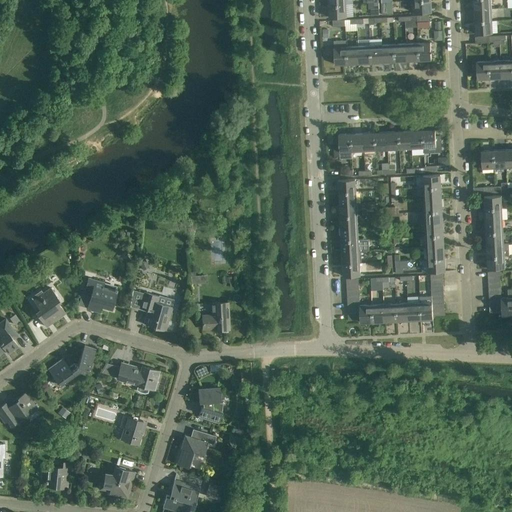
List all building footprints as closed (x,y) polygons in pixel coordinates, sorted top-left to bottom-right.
[(432,12),(431,0),(424,0),(414,1),(415,13),(432,12)] [(491,9),(490,0),(473,0),(474,9),(491,9)] [(379,2),(374,3),(374,9),(371,9),(371,15),(379,15),(379,2)] [(347,16),(346,4),(329,5),(330,17),(347,16)] [(492,21),(491,9),(474,9),(475,21),(492,21)] [(492,21),(475,21),(476,34),(493,33),(492,21)] [(418,43),(419,60),(432,59),(431,42),(418,43)] [(395,61),(407,61),(406,43),(394,44),(395,61)] [(407,61),(419,60),(418,43),(406,43),(407,61)] [(383,62),(395,61),(394,44),(382,45),(383,62)] [(359,63),(371,62),(370,45),(358,46),(359,63)] [(371,62),(383,62),(382,45),(370,45),(371,62)] [(347,64),(359,63),(358,46),(346,47),(347,64)] [(347,64),(346,47),(334,47),(335,64),(347,64)] [(502,78),(511,77),(511,59),(501,61),(502,78)] [(490,78),(489,61),(477,62),(478,79),(490,78)] [(489,61),(490,78),(502,78),(501,61),(489,61)] [(435,129),(423,130),(424,147),(436,146),(435,129)] [(412,148),(424,147),(423,130),(411,131),(412,148)] [(387,132),(388,149),(400,148),(399,131),(387,132)] [(400,148),(412,148),(411,131),(399,131),(400,148)] [(363,133),(364,150),(376,150),(375,132),(363,133)] [(375,132),(376,150),(388,149),(387,132),(375,132)] [(351,134),(352,151),(364,150),(363,133),(351,134)] [(352,158),(352,151),(351,134),(339,134),(340,158),(352,158)] [(495,167),(494,150),(481,151),(482,168),(495,167)] [(506,167),(507,167),(506,150),(494,150),(495,167),(496,173),(506,172),(506,167)] [(424,187),(441,187),(440,174),(423,175),(424,187)] [(339,192),(356,191),(355,179),(338,180),(339,192)] [(425,199),(442,199),(441,187),(424,187),(425,199)] [(356,191),(339,192),(340,204),(357,203),(356,191)] [(485,208),(502,207),(501,195),(484,196),(485,208)] [(425,211),(442,210),(442,199),(425,199),(425,211)] [(357,203),(340,204),(340,216),(357,215),(357,203)] [(485,208),(485,220),(503,219),(502,207),(485,208)] [(426,223),(443,222),(442,210),(425,211),(426,223)] [(357,215),(340,216),(341,228),(358,227),(357,215)] [(486,232),(503,231),(503,219),(485,220),(486,232)] [(426,235),(444,234),(443,222),(426,223),(426,235)] [(358,227),(341,228),(341,240),(359,239),(358,227)] [(486,232),(487,244),(504,243),(503,231),(486,232)] [(444,234),(426,235),(427,247),(444,246),(444,234)] [(369,238),(359,239),(341,240),(342,252),(359,251),(369,250),(369,238)] [(509,243),(504,243),(487,244),(487,256),(505,255),(509,255),(509,243)] [(444,246),(427,247),(428,259),(445,258),(444,246)] [(342,252),(343,264),(360,263),(359,251),(342,252)] [(505,268),(505,255),(487,256),(488,269),(505,268)] [(145,258),(139,261),(141,265),(143,270),(150,267),(145,258)] [(445,258),(428,259),(428,272),(445,271),(445,258)] [(360,275),(360,263),(343,264),(343,276),(360,275)] [(192,277),(191,277),(191,278),(191,285),(199,285),(199,277),(192,277)] [(89,278),(86,286),(93,288),(89,301),(102,304),(101,306),(111,309),(117,288),(115,287),(114,289),(103,286),(104,282),(89,278)] [(60,301),(54,293),(51,289),(47,291),(49,294),(37,303),(41,308),(36,312),(46,326),(62,315),(60,311),(63,309),(58,302),(60,301)] [(511,314),(511,289),(508,289),(508,298),(501,298),(501,300),(502,306),(502,312),(502,315),(511,314)] [(144,291),(142,298),(139,308),(150,311),(146,323),(154,326),(153,327),(166,331),(173,307),(159,303),(161,296),(144,291)] [(433,316),(432,302),(432,295),(420,296),(421,319),(433,319),(433,316)] [(202,316),(202,318),(203,328),(213,328),(213,330),(229,329),(228,302),(212,303),(213,315),(202,316)] [(409,320),(421,319),(420,302),(408,303),(409,320)] [(397,321),(396,303),(384,304),(385,321),(397,321)] [(396,303),(397,321),(409,320),(408,303),(396,303)] [(385,321),(384,304),(372,305),(373,322),(385,321)] [(361,322),(373,322),(372,305),(360,305),(360,308),(360,313),(361,319),(360,319),(361,322)] [(17,334),(6,319),(6,318),(0,321),(0,353),(5,350),(8,354),(18,346),(12,337),(17,334)] [(89,369),(93,358),(96,348),(85,344),(77,365),(74,363),(69,367),(63,358),(48,368),(60,385),(80,371),(84,372),(86,368),(89,369)] [(121,362),(117,379),(138,385),(137,389),(139,391),(144,393),(147,392),(149,388),(151,388),(153,379),(157,380),(160,371),(142,366),(141,370),(134,368),(135,366),(121,362)] [(107,363),(105,373),(113,375),(116,365),(107,363)] [(221,402),(221,397),(220,387),(198,388),(199,402),(203,401),(203,406),(201,405),(199,413),(220,420),(222,412),(221,412),(222,409),(222,405),(222,402),(221,402)] [(37,408),(32,400),(26,392),(16,399),(17,400),(8,406),(5,403),(0,406),(0,415),(5,423),(7,421),(11,427),(37,408)] [(62,407),(58,412),(66,418),(70,412),(62,407)] [(143,421),(133,418),(124,415),(121,426),(125,427),(121,439),(138,444),(142,433),(140,432),(143,421)] [(193,429),(190,436),(185,435),(176,463),(190,467),(195,451),(204,454),(207,442),(214,444),(216,436),(193,429)] [(236,448),(239,438),(229,435),(229,440),(231,446),(236,448)] [(70,473),(71,463),(71,462),(64,461),(64,466),(48,465),(46,486),(63,487),(64,472),(70,473)] [(133,477),(130,477),(132,471),(115,466),(113,474),(105,473),(103,487),(110,488),(109,494),(124,496),(125,493),(127,489),(129,489),(133,477)] [(200,487),(184,482),(174,479),(169,495),(166,494),(163,507),(177,511),(178,506),(186,508),(188,501),(195,504),(200,487)] [(213,484),(210,497),(219,499),(223,487),(222,486),(213,484)]
